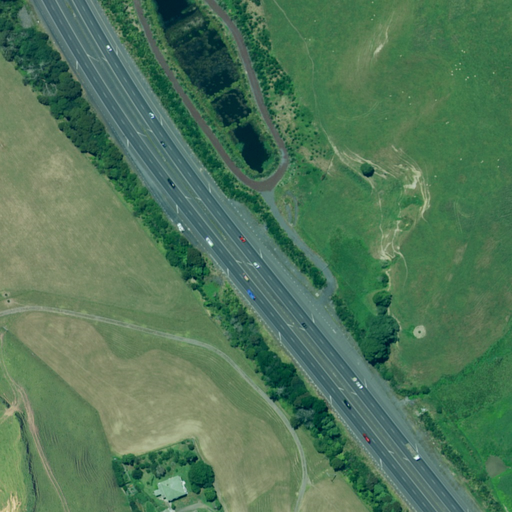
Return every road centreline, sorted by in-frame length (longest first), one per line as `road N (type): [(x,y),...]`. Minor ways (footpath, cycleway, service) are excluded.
road 1 (motorway): [(67,0),(213,223),(449,511)]
road 2 (motorway): [(418,511),(125,143),(36,0)]
